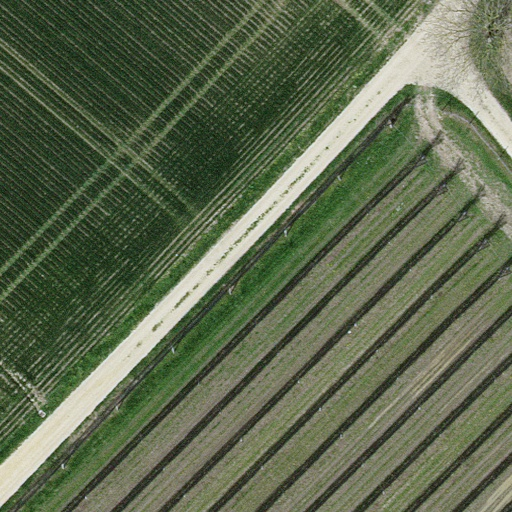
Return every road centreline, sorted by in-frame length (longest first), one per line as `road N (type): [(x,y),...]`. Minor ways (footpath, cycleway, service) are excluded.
road 1 (track): [(461,0),(0,485)]
road 2 (track): [(511,136),(434,34)]
